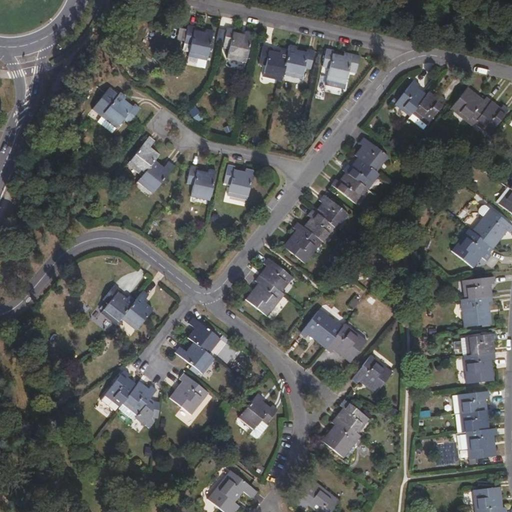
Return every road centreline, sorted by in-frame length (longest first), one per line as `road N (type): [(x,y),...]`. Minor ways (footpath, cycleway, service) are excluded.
road 1 (residential): [(208,302),(394,65),(417,55)]
road 2 (residential): [(0,314),(24,301),(77,242),(104,237),(137,247),(208,302)]
road 3 (residential): [(184,1),(417,55)]
road 4 (primary): [(0,177),(34,106),(52,36)]
